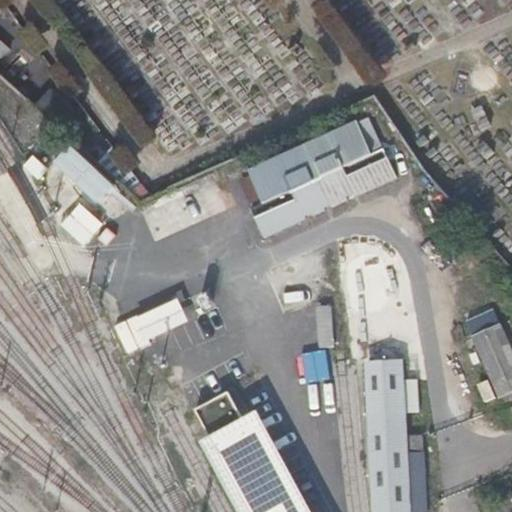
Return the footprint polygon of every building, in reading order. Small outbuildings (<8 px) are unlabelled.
[(29,106),(54,129),(69,112),(43,90),(29,106)] [(362,119),(351,124),(365,156),(376,151),(362,119)] [(351,124),(241,173),(255,205),(243,210),(257,240),(298,221),(296,217),(303,214),(305,218),(317,213),(315,209),(325,204),(327,208),(339,203),(337,199),(345,195),(347,200),(390,181),(376,151),(365,156),(351,124)] [(55,166),(99,207),(119,185),(75,144),(55,166)] [(139,199),(152,193),(149,190),(147,191),(138,183),(125,187),(139,199)] [(62,225),(85,245),(105,223),(82,203),(62,225)] [(143,343),(192,326),(185,305),(136,322),(143,343)] [(511,347),(503,327),(474,340),(500,398),(511,392),(511,347)] [(304,355),(307,383),(332,380),(329,352),(304,355)] [(377,362),(368,362),(375,511),(409,511),(405,435),(401,360),(377,362)] [(197,412),(214,445),(247,427),(229,395),(197,412)] [(214,445),(209,447),(244,511),(310,511),(261,420),(247,427),(214,445)] [(405,435),(409,511),(427,511),(424,434),(405,435)]
